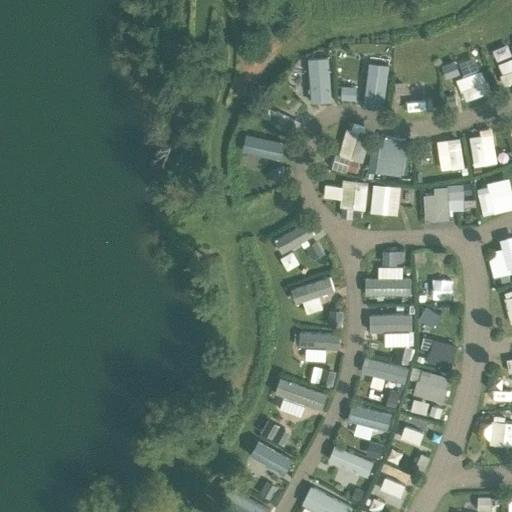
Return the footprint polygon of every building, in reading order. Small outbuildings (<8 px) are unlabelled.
[(511,48),(509,41),(492,48),(497,59),(511,53),(511,48)] [(309,57),(313,101),(331,100),(328,55),(309,57)] [(504,83),(511,80),(511,55),(496,62),(504,83)] [(369,60),(364,105),(383,107),(388,62),(369,60)] [(484,67),(458,76),(466,98),(491,89),(484,67)] [(356,83),(342,83),(342,97),(355,97),(356,83)] [(410,112),(430,106),(427,95),(406,101),(410,112)] [(270,120),(292,133),(299,121),(277,108),(270,120)] [(363,159),(372,133),(347,124),(338,150),(363,159)] [(480,126),(481,132),(470,134),(474,163),(499,159),(493,124),(480,126)] [(244,147),(278,156),(281,142),(247,133),(244,147)] [(462,135),(438,137),(442,167),(465,164),(462,135)] [(413,141),(398,141),(398,165),(414,165),(413,141)] [(389,168),(392,152),(374,148),(370,164),(389,168)] [(332,162),(355,173),(361,161),(338,150),(332,162)] [(283,164),(272,167),(275,181),(287,178),(283,164)] [(367,205),(368,178),(343,177),(342,183),(324,182),(324,196),(341,196),(341,205),(367,205)] [(511,193),(508,180),(477,189),(484,212),(511,204),(511,193)] [(426,214),(465,212),(464,182),(436,183),(436,191),(425,192),(426,214)] [(400,209),(401,185),(374,184),(373,208),(400,209)] [(276,238),(283,250),(313,234),(306,221),(276,238)] [(317,241),(307,246),(313,258),(323,253),(317,241)] [(384,261),(403,262),(404,248),(384,248),(384,261)] [(506,250),(490,251),(491,267),(507,266),(506,250)] [(292,290),(297,303),(334,289),(329,276),(292,290)] [(429,298),(458,298),(458,276),(429,276),(429,298)] [(367,298),(410,298),(410,277),(367,277),(367,298)] [(342,309),(330,309),(331,324),(342,323),(342,309)] [(371,335),(414,334),(414,314),(371,314),(371,335)] [(300,331),(299,346),(339,348),(340,334),(300,331)] [(418,356),(454,366),(460,343),(424,333),(418,356)] [(364,370),(407,381),(411,367),(367,356),(364,370)] [(417,394),(447,398),(450,371),(420,367),(417,394)] [(325,369),(320,383),(330,386),(335,371),(325,369)] [(281,375),(275,389),(323,407),(328,393),(281,375)] [(509,397),(509,382),(491,381),(491,396),(509,397)] [(441,415),(444,403),(413,397),(410,408),(441,415)] [(349,414),(388,426),(392,412),(353,401),(349,414)] [(397,435),(421,444),(429,421),(405,413),(397,435)] [(263,430),(283,441),(289,429),(270,418),(263,430)] [(511,420),(493,418),(490,442),(511,444),(511,420)] [(252,453),(285,471),(292,458),(259,440),(252,453)] [(384,444),(370,440),(367,450),(381,454),(384,444)] [(331,458),(368,473),(373,460),(337,445),(331,458)] [(402,494),(411,473),(389,464),(380,485),(402,494)] [(276,485),(267,479),(260,492),(269,497),(276,485)] [(303,501),(325,511),(348,511),(353,504),(311,485),(303,501)] [(218,508),(224,511),(264,511),(266,510),(227,490),(218,508)] [(477,508),(496,510),(497,496),(479,494),(477,508)]
